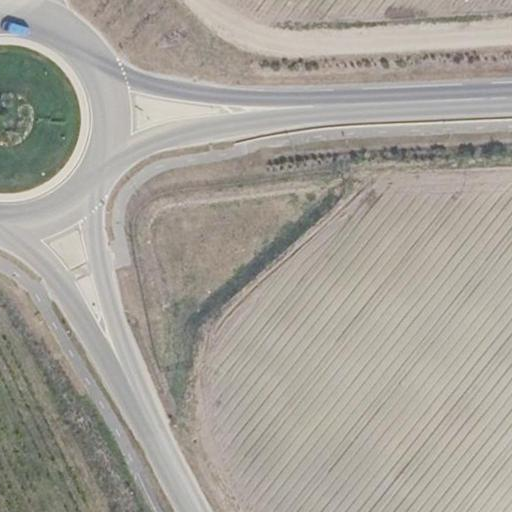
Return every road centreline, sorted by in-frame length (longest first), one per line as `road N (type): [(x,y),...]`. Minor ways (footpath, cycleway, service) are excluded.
road 1 (track): [(511,41),(251,49),(220,34),(189,0)]
road 2 (secondary): [(334,112),(148,95),(79,63)]
road 3 (secondary): [(93,164),(155,138),(334,112)]
road 4 (tertiary): [(133,409),(85,269),(79,204),(87,178)]
road 5 (tertiary): [(0,236),(45,280),(133,409)]
road 6 (secondary): [(334,112),(511,103)]
